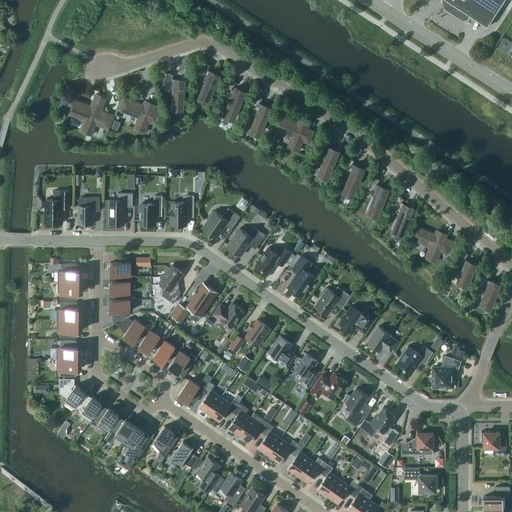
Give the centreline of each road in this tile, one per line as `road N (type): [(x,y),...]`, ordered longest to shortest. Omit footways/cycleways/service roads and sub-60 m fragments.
road 1 (residential): [(511,268),(366,141),(208,42),(111,72)]
road 2 (residential): [(458,412),(430,409),(198,249),(100,243)]
road 3 (residential): [(319,511),(157,398)]
road 4 (tertiary): [(388,12),(511,93)]
road 5 (residential): [(458,412),(511,297)]
